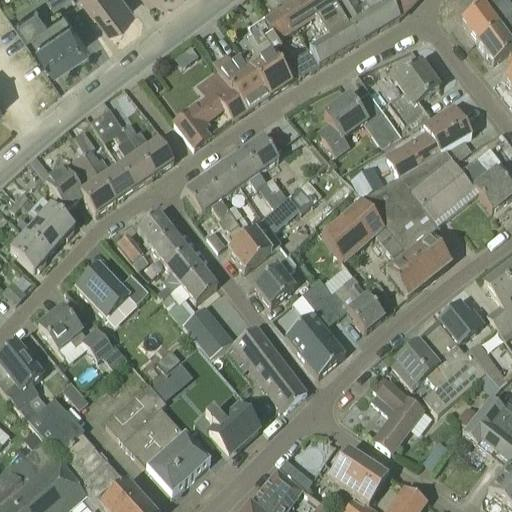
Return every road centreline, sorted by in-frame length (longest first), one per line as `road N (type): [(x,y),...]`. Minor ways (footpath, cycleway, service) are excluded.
road 1 (residential): [(153,195),(300,92),(425,21)]
road 2 (tertiary): [(0,168),(223,0)]
road 3 (residential): [(316,405),(309,386),(153,195)]
road 4 (residential): [(316,405),(511,241)]
road 5 (residential): [(0,341),(56,271),(153,195)]
road 6 (residential): [(447,511),(328,429),(316,405)]
road 7 (residential): [(211,511),(316,405)]
road 8 (residential): [(511,138),(425,21)]
